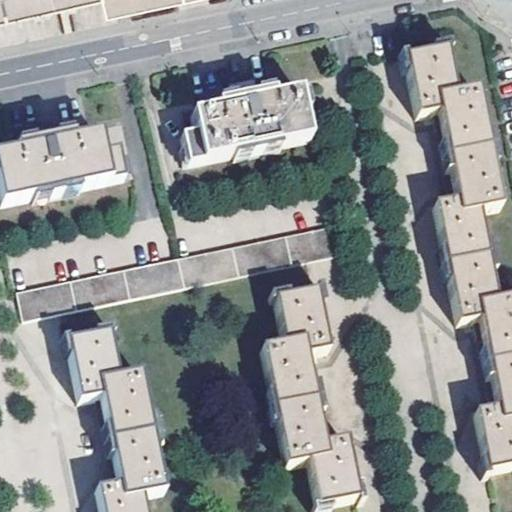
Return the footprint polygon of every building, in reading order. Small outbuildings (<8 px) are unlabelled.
[(0,0),(0,16),(62,3),(74,0),(0,0)] [(511,302),(495,306),(478,217),(500,213),(477,94),(455,99),(446,54),(405,63),(416,123),(438,118),(455,206),(433,210),(456,329),(478,325),(494,413),(473,417),(485,476),(511,471),(511,302)] [(181,141),(187,170),(309,143),(298,97),(274,102),(273,97),(255,101),(253,91),(232,96),(233,106),(215,109),(216,114),(191,120),(195,138),(181,141)] [(16,151),(18,157),(0,160),(0,207),(0,209),(124,183),(117,154),(102,158),(98,139),(72,144),(71,140),(54,143),(52,133),(31,137),(33,148),(16,151)] [(177,262),(184,290),(343,256),(338,227),(177,262)] [(184,290),(177,262),(16,296),(23,325),(184,290)] [(356,503),(344,445),(322,449),(303,362),(326,357),(313,297),(272,305),(281,349),(259,353),(284,472),(305,468),(314,511),(356,503)] [(65,348),(78,408),(99,403),(118,490),(96,494),(99,511),(141,511),(140,502),(161,497),(137,378),(115,384),(106,339),(65,348)]
